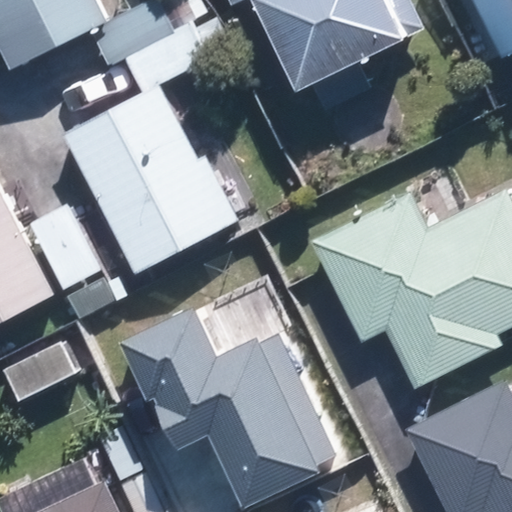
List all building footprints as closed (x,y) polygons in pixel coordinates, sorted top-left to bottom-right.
[(127,10),(121,0),(0,0),(0,16),(24,62),(127,10)] [(173,0),(152,0),(101,25),(117,59),(186,25),(173,0)] [(240,0),(241,1),(243,0),(270,0),(310,83),(437,23),(425,0),(240,0)] [(511,49),(511,0),(481,0),(507,52),(511,49)] [(219,54),(201,19),(131,54),(149,89),(219,54)] [(171,80),(75,129),(147,267),(242,218),(171,80)] [(0,321),(64,289),(0,165),(0,321)] [(511,323),(511,183),(438,220),(421,186),(319,236),(370,337),(395,325),(423,383),(511,338),(511,334),(508,325),(511,323)] [(78,199),(42,217),(77,285),(113,266),(78,199)] [(68,336),(11,367),(29,401),(86,370),(68,336)] [(511,511),(511,377),(413,427),(455,511),(511,511)] [(133,511),(116,474),(34,511),(133,511)]
